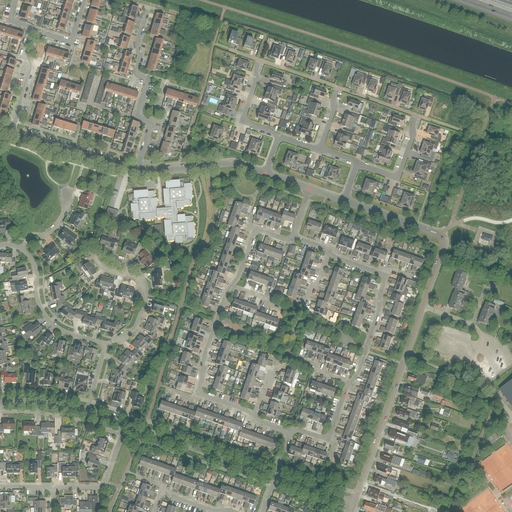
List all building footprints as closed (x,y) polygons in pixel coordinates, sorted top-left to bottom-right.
[(33,2),(33,0),(24,0),(24,2),(32,4),(32,7),(37,8),(38,3),(33,2)] [(107,4),(105,4),(93,0),(92,0),(89,10),(97,13),(98,10),(100,5),(107,7),(107,4)] [(71,10),(72,5),(59,1),(58,3),(63,5),(63,8),(71,10)] [(30,12),(32,7),(32,4),(24,2),(21,12),(34,16),(35,14),(30,12)] [(134,24),(137,13),(124,9),(123,12),(128,13),(127,19),(126,21),(134,24)] [(69,15),(56,11),(55,14),(60,15),(60,18),(67,20),(69,15)] [(163,18),(164,15),(156,13),(154,18),(162,21),(167,22),(168,20),(163,18)] [(95,20),(96,18),(88,15),(86,20),(94,23),(93,25),(98,27),(100,22),(95,20)] [(126,21),(127,19),(122,17),(120,22),(125,24),(124,26),(132,29),(134,24),(126,21)] [(98,27),(93,25),(94,23),(86,20),(83,31),(96,35),(97,32),(96,32),(98,27)] [(64,31),(66,25),(53,22),(52,24),(57,26),(56,29),(64,31)] [(160,29),(161,26),(152,24),(151,29),(159,31),(164,33),(165,30),(160,29)] [(11,38),(13,30),(8,28),(4,41),(6,42),(8,37),(11,38)] [(21,41),(24,33),(18,31),(14,44),(17,45),(18,40),(21,41)] [(128,44),(131,34),(123,31),(122,34),(121,39),(115,38),(115,40),(128,44)] [(238,35),(231,33),(228,42),(231,44),(231,43),(238,45),(241,39),(237,38),(238,35)] [(163,44),(163,41),(156,38),(154,44),(167,48),(169,48),(170,46),(168,45),(163,44)] [(243,48),(246,49),(247,48),(254,51),(256,44),(253,43),(253,41),(247,38),(243,48)] [(99,49),(100,47),(95,45),(95,42),(88,40),(86,46),(99,49)] [(126,50),(128,44),(115,40),(114,43),(119,44),(118,47),(126,50)] [(283,54),(285,47),(280,45),(279,48),(278,47),(277,48),(274,47),(272,52),(271,52),(270,57),(273,58),(278,59),(280,53),(283,54)] [(56,58),(59,50),(53,48),(49,61),(52,62),(53,57),(56,58)] [(287,48),(285,54),(288,55),(286,62),(290,63),(289,64),(293,65),(295,60),(294,60),(296,55),(293,53),(293,50),(290,49),(287,48)] [(160,54),(160,51),(153,49),(151,54),(164,58),(165,55),(160,54)] [(69,55),(69,53),(64,51),(60,65),(62,65),(64,60),(66,61),(66,62),(69,63),(72,56),(69,55)] [(92,56),(92,53),(85,51),(83,56),(96,60),(97,57),(92,56)] [(129,64),(131,59),(118,55),(117,58),(122,59),(121,62),(129,64)] [(13,71),(17,60),(8,58),(7,61),(3,59),(1,64),(1,66),(5,68),(5,69),(13,71)] [(306,70),(309,71),(310,70),(314,72),(316,65),(319,66),(321,60),(315,58),(314,61),(310,60),(308,65),(306,70)] [(157,64),(157,62),(149,59),(148,64),(161,68),(162,66),(157,64)] [(234,67),(233,69),(239,71),(240,68),(247,71),(248,67),(249,67),(250,63),(245,62),(239,60),(238,65),(235,64),(234,67)] [(327,62),(324,61),(321,67),(324,68),(322,75),(326,76),(326,77),(329,78),(331,73),(330,73),(332,67),(325,65),(327,62)] [(126,75),(128,69),(115,65),(114,66),(114,68),(119,69),(118,72),(126,75)] [(49,74),(50,71),(42,68),(40,74),(53,78),(54,75),(49,74)] [(10,82),(12,76),(0,72),(0,75),(3,76),(2,79),(10,82)] [(232,81),(242,85),(244,82),(243,81),(244,79),(237,77),(238,74),(232,72),(230,77),(233,78),(232,81)] [(283,87),(285,81),(282,80),(283,77),(277,75),(277,74),(272,72),(271,76),(272,77),(271,79),(278,82),(277,84),(283,87)] [(359,88),(362,81),(365,82),(367,76),(364,75),(363,78),(356,76),(354,81),(353,81),(352,86),(355,87),(359,88)] [(375,94),(377,89),(376,89),(378,83),(371,81),(372,78),(369,77),(367,83),(370,84),(368,91),(372,92),(371,93),(375,94)] [(46,84),(46,81),(39,79),(37,84),(50,88),(51,85),(46,84)] [(241,89),(242,85),(232,81),(230,87),(227,86),(226,89),(232,91),(233,88),(240,90),(240,88),(241,89)] [(69,91),(71,83),(66,82),(62,95),(65,96),(66,91),(69,91)] [(0,90),(7,92),(9,87),(0,84),(0,86),(0,87),(0,86),(0,90)] [(115,94),(117,86),(112,84),(108,97),(111,98),(112,93),(115,94)] [(79,94),(82,87),(76,85),(72,98),(75,99),(76,94),(79,94)] [(280,95),(282,89),(276,87),(275,90),(268,88),(267,91),(266,93),(276,97),(277,94),(280,95)] [(385,98),(389,99),(389,98),(393,100),(395,93),(398,94),(400,88),(397,87),(396,90),(389,87),(387,93),(385,98)] [(125,97),(128,89),(122,88),(119,101),(121,101),(123,96),(125,97)] [(311,93),(310,96),(316,98),(317,95),(324,98),(325,95),(327,91),(322,90),(322,91),(316,88),(314,94),(311,93)] [(43,94),(43,92),(35,89),(34,94),(47,98),(48,96),(43,94)] [(408,106),(410,101),(409,101),(411,95),(407,94),(408,90),(402,89),(400,95),(403,96),(401,102),(405,104),(405,105),(408,106)] [(172,90),(168,103),(171,104),(172,99),(175,100),(178,92),(172,90)] [(136,100),(138,92),(133,91),(129,104),(131,104),(133,99),(136,100)] [(224,95),(223,97),(226,98),(225,101),(235,105),(237,101),(236,101),(237,99),(230,97),(231,94),(225,91),(224,95)] [(185,103),(188,95),(183,93),(179,107),(181,107),(183,102),(185,103)] [(275,100),(276,97),(266,93),(265,95),(265,96),(264,99),(271,101),(270,104),(276,107),(278,101),(275,100)] [(8,106),(10,101),(0,97),(0,100),(1,101),(0,104),(8,106)] [(196,106),(198,98),(193,97),(189,110),(192,111),(193,105),(196,106)] [(431,106),(434,99),(428,98),(427,101),(423,99),(421,105),(420,104),(418,109),(422,111),(422,110),(426,111),(428,105),(431,106)] [(310,105),(309,108),(319,112),(319,110),(320,106),(314,104),(315,101),(309,99),(307,104),(310,105)] [(349,104),(348,106),(355,109),(354,112),(360,114),(362,108),(364,105),(361,104),(354,102),(354,101),(350,100),(349,104)] [(220,106),(218,112),(224,114),(225,111),(226,108),(233,110),(234,108),(235,105),(225,101),(223,107),(220,106)] [(37,109),(50,113),(50,111),(45,109),(46,106),(38,104),(37,109)] [(273,114),(275,108),(269,106),(268,109),(262,107),(260,112),(259,112),(269,116),(270,113),(273,114)] [(319,112),(309,108),(308,111),(304,110),(302,116),(309,118),(310,115),(316,117),(318,114),(319,112)] [(180,116),(180,113),(172,111),(171,116),(184,120),(184,118),(180,116)] [(268,118),(269,116),(259,112),(258,115),(258,114),(256,118),(262,120),(270,122),(271,119),(268,118)] [(42,119),(43,117),(35,114),(34,119),(47,123),(47,121),(42,119)] [(59,128),(63,115),(60,114),(59,119),(56,118),(54,126),(59,128)] [(343,121),(353,124),(355,119),(358,120),(360,117),(353,114),(352,117),(346,115),(344,119),(344,118),(343,121)] [(87,130),(91,117),(88,116),(87,121),(84,120),(81,128),(87,130)] [(183,123),(184,120),(171,116),(168,124),(176,127),(178,121),(183,123)] [(388,124),(395,126),(396,123),(402,125),(403,123),(404,123),(405,119),(401,118),(394,116),(393,119),(390,118),(388,124)] [(69,131),(73,118),(71,117),(69,122),(67,121),(64,129),(69,131)] [(78,122),(75,121),(76,119),(73,118),(69,131),(75,133),(78,122)] [(302,127),(312,131),(314,125),(307,123),(308,120),(302,118),(299,126),(302,127)] [(97,133),(101,120),(99,119),(97,124),(94,123),(92,131),(97,133)] [(352,127),(353,124),(343,121),(343,123),(342,126),(348,129),(347,132),(354,134),(355,128),(352,127)] [(109,122),(108,125),(108,126),(105,125),(102,135),(108,136),(111,123),(109,122)] [(176,127),(168,124),(166,132),(174,134),(175,132),(180,133),(181,128),(176,127)] [(136,134),(138,129),(125,125),(124,127),(129,129),(128,131),(136,134)] [(211,132),(222,135),(224,130),(214,126),(213,129),(212,128),(211,132)] [(394,129),(387,126),(385,126),(383,131),(389,133),(387,136),(398,140),(398,137),(399,134),(393,131),(394,129)] [(429,130),(427,134),(434,136),(433,139),(440,142),(441,139),(440,138),(441,136),(438,135),(440,131),(434,129),(434,128),(429,126),(428,130),(429,130)] [(311,133),(312,131),(302,127),(300,130),(298,130),(297,134),(300,135),(301,133),(305,135),(310,137),(312,133),(311,133)] [(177,143),(178,139),(173,137),(174,134),(166,132),(164,139),(175,143),(177,143)] [(220,141),(222,135),(211,132),(210,135),(211,136),(210,138),(220,141)] [(135,139),(122,135),(116,133),(114,138),(117,139),(118,137),(121,137),(126,139),(125,142),(133,144),(135,139)] [(337,140),(347,143),(348,140),(351,141),(353,135),(347,133),(346,136),(339,134),(337,139),(337,140)] [(397,142),(398,140),(387,136),(386,139),(383,138),(381,144),(388,146),(389,143),(395,145),(396,142),(397,142)] [(250,145),(260,149),(261,146),(263,143),(259,141),(259,142),(253,140),(253,138),(250,137),(249,141),(251,142),(250,145)] [(174,151),(175,149),(173,148),(175,143),(164,139),(161,147),(174,151)] [(345,149),(347,143),(337,140),(336,142),(335,142),(334,146),(339,147),(340,147),(345,149)] [(422,148),(432,152),(433,149),(436,150),(438,144),(432,142),(431,145),(424,143),(424,145),(423,144),(422,148)] [(130,155),(132,149),(118,145),(118,148),(123,149),(122,152),(130,155)] [(259,152),(260,149),(250,145),(249,148),(247,147),(245,152),(248,153),(248,151),(255,154),(258,156),(259,152)] [(380,146),(379,151),(382,152),(381,155),(391,158),(393,153),(386,150),(387,147),(381,145),(380,146)] [(174,154),(174,151),(161,147),(160,153),(162,153),(161,156),(167,158),(169,152),(174,154)] [(430,157),(432,152),(422,148),(420,152),(421,152),(420,154),(427,156),(426,159),(432,161),(433,158),(430,157)] [(286,158),(296,162),(298,156),(291,154),(291,153),(288,152),(287,155),(286,158)] [(378,154),(375,162),(379,164),(380,161),(384,162),(384,163),(389,165),(391,161),(390,161),(391,158),(381,155),(378,154)] [(296,162),(286,158),(285,161),(283,164),(287,166),(287,165),(293,167),(293,169),(296,170),(297,166),(295,165),(296,162)] [(415,168),(425,171),(426,168),(429,169),(431,164),(425,162),(424,165),(417,162),(417,165),(416,164),(415,168)] [(336,169),(330,167),(331,165),(327,164),(326,169),(328,169),(327,173),(337,176),(338,173),(339,173),(340,170),(336,169)] [(424,175),(425,171),(415,168),(414,171),(414,172),(414,174),(420,176),(419,179),(425,181),(427,176),(424,175)] [(336,179),(337,176),(327,173),(325,178),(326,178),(332,181),(335,183),(337,179),(336,179)] [(376,183),(370,181),(370,180),(366,179),(365,183),(366,183),(365,186),(375,189),(376,186),(378,187),(379,183),(376,182),(376,183)] [(133,204),(131,205),(131,212),(133,212),(133,219),(140,219),(140,221),(154,220),(154,217),(157,217),(157,218),(165,218),(165,221),(164,221),(165,235),(166,235),(167,242),(175,241),(175,243),(182,243),(182,240),(186,240),(186,238),(195,237),(194,223),(192,223),(192,216),(185,217),(184,215),(178,216),(177,208),(184,208),(184,206),(185,206),(191,206),(191,199),(192,199),(191,184),(189,184),(184,185),(183,183),(180,183),(179,181),(165,182),(166,190),(163,190),(164,205),(165,205),(165,208),(156,209),(156,206),(157,206),(157,199),(155,199),(154,191),(148,192),(147,191),(134,192),(134,200),(132,201),(133,204)] [(375,189),(365,186),(364,189),(363,188),(362,192),(365,193),(366,193),(372,195),(371,197),(374,198),(376,193),(373,193),(375,189)] [(413,203),(415,199),(414,199),(415,197),(406,194),(406,192),(403,191),(402,196),(404,196),(403,199),(413,203)] [(92,201),(94,195),(86,193),(85,196),(82,195),(79,207),(87,210),(90,200),(92,201)] [(412,206),(413,203),(403,199),(402,202),(400,202),(398,206),(401,207),(402,205),(411,208),(411,206),(412,206)] [(233,209),(247,213),(248,211),(242,209),(243,206),(235,203),(233,209)] [(116,219),(118,211),(108,208),(106,216),(116,219)] [(260,224),(265,210),(259,208),(256,217),(260,218),(258,223),(260,224)] [(246,215),(247,213),(233,209),(231,214),(239,217),(241,213),(246,215)] [(268,221),(271,212),(265,210),(260,224),(262,225),(264,219),(268,221)] [(284,227),(289,214),(283,211),(282,216),(281,220),(284,221),(282,227),(284,227)] [(73,217),(72,218),(69,224),(77,228),(82,219),(84,220),(87,216),(80,212),(78,215),(74,213),(72,217),(73,217)] [(272,228),(276,214),(271,212),(268,221),(271,222),(269,227),(272,228)] [(238,220),(239,217),(231,214),(229,220),(243,224),(244,222),(238,220)] [(282,216),(276,214),(272,228),(274,229),(276,223),(279,224),(281,220),(282,216)] [(292,224),(294,218),(295,216),(289,214),(284,227),(286,228),(288,222),(292,224)] [(5,227),(10,227),(10,220),(1,220),(1,221),(0,221),(0,232),(5,233),(5,227)] [(242,227),(243,224),(229,220),(227,226),(232,227),(235,228),(237,225),(242,227)] [(311,236),(316,222),(310,220),(307,229),(310,230),(309,235),(311,236)] [(313,237),(315,231),(319,233),(322,225),(316,222),(311,236),(313,237)] [(322,233),(320,240),(324,241),(326,235),(330,236),(333,228),(326,226),(325,226),(322,233)] [(240,230),(235,228),(232,227),(230,233),(244,238),(244,235),(239,233),(240,230)] [(74,241),(77,237),(65,228),(61,233),(62,233),(59,238),(69,246),(73,241),(74,241)] [(333,228),(330,236),(333,238),(331,244),(335,245),(338,239),(339,238),(341,231),(339,231),(333,228)] [(243,240),(244,238),(230,233),(228,239),(236,241),(238,238),(243,240)] [(117,246),(119,240),(116,239),(115,241),(102,237),(100,244),(113,248),(114,245),(117,246)] [(267,237),(266,240),(264,246),(260,245),(257,253),(263,255),(268,241),(269,238),(267,237)] [(343,253),(348,239),(342,237),(339,245),(343,246),(341,252),(343,253)] [(235,245),(236,241),(228,239),(226,244),(240,249),(241,247),(235,245)] [(347,248),(352,249),(354,241),(348,239),(343,253),(345,253),(347,248)] [(139,253),(144,246),(139,243),(137,247),(131,244),(131,243),(127,241),(122,251),(127,254),(127,252),(134,255),(136,250),(139,253)] [(269,257),(272,249),(268,247),(270,242),(268,241),(263,255),(269,257)] [(362,253),(365,245),(359,242),(356,250),(354,250),(353,256),(356,257),(358,251),(362,253)] [(54,256),(56,254),(57,256),(60,253),(52,244),(46,248),(47,249),(43,252),(45,255),(42,257),(47,263),(50,260),(49,259),(53,255),(54,256)] [(239,251),(240,249),(226,244),(224,250),(232,253),(234,249),(239,251)] [(274,258),(279,245),(277,244),(275,250),(272,249),(269,257),(274,258)] [(280,261),(283,253),(280,251),(281,246),(279,245),(274,258),(280,261)] [(364,260),(368,261),(370,255),(369,255),(371,247),(365,245),(362,253),(366,254),(364,260)] [(375,248),(373,256),(377,258),(375,264),(377,264),(382,251),(378,249),(375,248)] [(147,269),(155,262),(149,256),(150,255),(145,249),(139,255),(142,259),(140,262),(142,265),(143,264),(145,266),(145,267),(147,269)] [(231,256),(232,253),(224,250),(222,256),(236,260),(237,258),(231,256)] [(398,260),(401,252),(394,250),(392,256),(390,256),(388,263),(393,264),(395,259),(398,260)] [(382,251),(377,264),(379,265),(381,260),(385,261),(388,253),(382,251)] [(319,263),(319,260),(314,258),(315,255),(307,252),(305,258),(319,263)] [(402,267),(406,254),(401,252),(398,260),(401,261),(399,267),(402,267)] [(15,266),(15,259),(12,259),(12,255),(6,254),(5,263),(10,263),(9,266),(15,266)] [(409,264),(412,256),(406,254),(402,267),(404,268),(406,263),(409,264)] [(235,262),(236,260),(222,256),(220,261),(229,264),(230,261),(235,262)] [(413,271),(418,258),(412,256),(409,264),(413,265),(411,271),(413,271)] [(318,265),(319,263),(305,258),(303,264),(311,266),(312,263),(318,265)] [(418,258),(413,271),(415,272),(417,267),(421,268),(423,260),(418,258)] [(168,262),(163,265),(166,270),(170,267),(172,266),(169,261),(168,262)] [(227,267),(229,264),(220,261),(218,267),(232,272),(233,269),(227,267)] [(84,274),(93,267),(89,262),(84,265),(82,263),(77,266),(81,272),(82,272),(84,274)] [(310,270),(311,266),(303,264),(301,269),(315,274),(315,272),(310,270)] [(92,276),(97,273),(93,267),(84,274),(85,276),(85,277),(89,283),(94,279),(92,276)] [(231,274),(232,272),(218,267),(216,273),(220,274),(225,276),(226,272),(231,274)] [(453,284),(452,287),(456,288),(462,290),(464,285),(464,286),(466,280),(467,275),(469,271),(459,267),(457,274),(456,274),(452,284),(453,284)] [(26,270),(26,268),(23,268),(23,269),(17,270),(17,273),(11,274),(13,281),(22,279),(21,277),(27,275),(26,270)] [(341,277),(343,271),(335,268),(334,271),(328,270),(328,272),(341,277)] [(160,276),(162,276),(161,269),(153,271),(154,275),(151,275),(153,283),(152,283),(153,287),(162,285),(160,276)] [(314,276),(315,274),(301,269),(300,275),(299,275),(303,276),(302,276),(307,278),(308,274),(314,276)] [(216,273),(211,271),(209,277),(223,281),(224,279),(219,277),(220,274),(216,273)] [(252,287),(256,274),(250,272),(248,280),(251,281),(249,287),(252,287)] [(339,282),(341,277),(328,272),(327,274),(332,276),(331,279),(339,282)] [(299,275),(300,275),(295,273),(293,279),(306,284),(307,282),(301,280),(302,276),(303,276),(299,275)] [(259,284),(262,276),(256,274),(252,287),(254,288),(256,283),(259,284)] [(105,289),(108,278),(101,276),(100,282),(97,281),(95,287),(102,289),(102,288),(105,289)] [(263,291),(268,278),(262,276),(259,284),(263,285),(261,290),(263,291)] [(226,282),(223,281),(209,277),(207,282),(216,285),(217,282),(225,285),(226,282)] [(377,287),(374,286),(369,284),(371,280),(363,277),(361,283),(374,288),(377,289),(377,287)] [(392,281),(405,286),(407,280),(399,277),(398,281),(393,279),(392,281)] [(114,293),(116,287),(113,286),(114,280),(108,278),(105,289),(104,293),(107,294),(108,291),(114,293)] [(277,281),(274,280),(268,278),(263,291),(265,292),(267,287),(274,289),(277,281)] [(307,288),(308,285),(306,284),(293,279),(291,285),(299,288),(300,285),(307,288)] [(337,288),(339,282),(331,279),(330,283),(324,281),(324,283),(337,288)] [(17,292),(28,290),(26,282),(17,283),(17,281),(10,282),(11,286),(15,285),(17,292)] [(52,294),(60,293),(59,289),(62,288),(62,285),(62,281),(54,283),(54,287),(51,288),(52,294)] [(403,292),(405,286),(392,281),(391,283),(396,285),(394,291),(401,294),(401,292),(403,292)] [(215,288),(216,285),(207,282),(205,288),(219,293),(220,290),(215,288)] [(335,293),(337,288),(324,283),(323,285),(328,287),(327,291),(335,293)] [(373,290),(374,288),(361,283),(359,289),(367,291),(368,288),(373,290)] [(125,298),(128,287),(122,285),(120,291),(117,290),(115,296),(122,298),(122,297),(125,298)] [(297,291),(299,288),(291,285),(289,290),(302,295),(303,293),(297,291)] [(134,302),(136,296),(133,295),(135,289),(128,287),(125,298),(128,299),(128,300),(134,302)] [(218,295),(219,293),(205,288),(204,294),(212,296),(213,293),(218,295)] [(450,305),(449,307),(461,312),(462,309),(460,308),(461,306),(463,301),(463,300),(465,295),(464,295),(466,291),(462,290),(456,288),(454,294),(453,294),(449,305),(450,305)] [(365,295),(367,291),(359,289),(357,295),(370,299),(371,297),(365,295)] [(301,297),(302,295),(289,290),(287,296),(284,297),(283,298),(293,302),(294,299),(295,299),(296,295),(301,297)] [(402,303),(404,298),(401,297),(401,296),(394,293),(394,292),(389,290),(387,295),(392,297),(391,300),(396,302),(399,303),(402,303)] [(333,299),(335,293),(327,291),(326,294),(320,292),(320,294),(333,299)] [(58,306),(65,302),(64,296),(60,297),(60,293),(52,294),(53,301),(57,300),(58,306)] [(211,300),(212,296),(204,294),(202,299),(215,304),(216,302),(211,300)] [(331,305),(333,299),(320,294),(319,297),(324,298),(323,302),(326,303),(331,305)] [(238,309),(243,296),(242,296),(240,295),(238,301),(235,299),(232,307),(238,309)] [(369,301),(370,299),(357,295),(355,300),(359,302),(363,303),(364,299),(369,301)] [(23,315),(31,313),(30,307),(30,308),(29,301),(25,302),(24,296),(18,297),(19,303),(21,303),(23,315)] [(244,311),(246,303),(243,302),(245,297),(243,296),(238,309),(244,311)] [(214,306),(215,304),(202,299),(200,305),(208,308),(209,304),(214,306)] [(249,313),(254,300),(251,299),(249,304),(246,303),(244,311),(249,313)] [(256,312),(258,307),(254,306),(256,301),(255,300),(254,300),(249,313),(255,315),(256,312)] [(323,302),(318,300),(317,304),(312,302),(311,304),(324,308),(326,303),(323,302)] [(66,317),(71,311),(68,308),(70,305),(65,302),(58,306),(63,310),(61,313),(66,317)] [(162,314),(164,308),(169,309),(170,306),(153,302),(153,305),(154,305),(152,311),(162,314)] [(367,304),(363,303),(359,302),(357,307),(371,312),(372,310),(366,308),(367,304)] [(402,303),(399,303),(396,302),(394,305),(389,303),(388,305),(402,310),(404,304),(402,303)] [(494,309),(496,306),(486,302),(484,309),(483,308),(479,319),(480,319),(479,322),(489,325),(491,320),(493,315),(495,310),(494,309)] [(322,314),(324,308),(311,304),(310,306),(316,308),(314,312),(315,312),(314,314),(321,317),(322,314)] [(399,317),(402,310),(388,305),(388,308),(393,310),(392,313),(391,314),(399,317)] [(370,314),(371,312),(357,307),(356,313),(363,316),(364,312),(370,314)] [(259,322),(264,309),(262,308),(260,314),(256,312),(255,315),(253,320),(259,322)] [(265,324),(267,316),(264,315),(266,310),(264,309),(259,322),(265,324)] [(80,319),(82,312),(76,310),(74,313),(71,311),(66,317),(72,321),(74,318),(80,319)] [(88,326),(91,318),(87,317),(88,314),(82,312),(80,319),(83,320),(82,324),(88,326)] [(270,326),(275,313),(273,312),(271,317),(267,316),(265,324),(270,326)] [(96,313),(95,316),(91,315),(91,318),(88,326),(95,327),(96,324),(99,324),(101,317),(102,314),(96,313)] [(279,329),(282,323),(278,322),(279,320),(275,319),(277,313),(275,313),(270,326),(279,329)] [(362,319),(363,316),(356,313),(354,318),(367,323),(368,321),(362,319)] [(388,324),(396,327),(398,321),(390,318),(391,316),(385,314),(384,319),(389,321),(388,324)] [(193,324),(206,329),(207,327),(202,325),(203,321),(202,321),(203,318),(194,315),(193,318),(195,319),(193,324)] [(108,331),(110,323),(106,322),(107,319),(101,317),(99,324),(102,325),(101,329),(108,331)] [(162,318),(161,319),(156,317),(155,320),(150,317),(147,324),(157,328),(158,325),(159,326),(160,324),(162,325),(164,320),(162,318)] [(366,325),(367,323),(354,318),(352,324),(359,327),(361,324),(366,325)] [(114,333),(115,329),(118,330),(120,323),(114,321),(114,324),(110,323),(108,331),(114,333)] [(38,331),(41,329),(37,324),(33,326),(31,324),(23,330),(29,337),(32,334),(34,337),(39,332),(38,331)] [(156,331),(157,328),(147,324),(144,330),(149,332),(148,335),(154,338),(153,339),(155,340),(157,336),(155,335),(157,331),(156,331)] [(206,331),(206,329),(193,324),(191,331),(199,334),(199,333),(200,330),(206,331)] [(394,333),(396,327),(388,324),(386,328),(381,326),(380,330),(385,332),(386,331),(394,333)] [(48,346),(53,338),(48,334),(45,338),(42,336),(37,343),(42,347),(44,343),(48,346)] [(136,340),(144,347),(146,345),(147,346),(151,340),(147,336),(144,339),(140,335),(136,340)] [(187,341),(195,344),(197,341),(202,343),(203,338),(198,336),(197,338),(189,335),(187,341)] [(376,339),(390,344),(392,338),(384,335),(383,339),(377,337),(376,339)] [(388,350),(390,344),(376,339),(376,342),(381,344),(380,347),(388,350)] [(142,350),(144,347),(136,340),(131,345),(136,349),(134,352),(141,358),(143,355),(140,353),(143,350),(142,350)] [(308,356),(313,343),(304,340),(302,346),(305,347),(304,349),(308,350),(306,356),(308,356)] [(66,347),(68,342),(63,341),(62,342),(59,341),(58,347),(55,347),(53,354),(56,355),(58,355),(59,352),(64,353),(66,347)] [(194,348),(195,344),(187,341),(185,348),(193,351),(192,352),(198,354),(199,350),(194,348)] [(232,344),(231,343),(224,341),(222,345),(217,343),(216,345),(230,350),(232,344)] [(316,353),(319,345),(313,343),(308,356),(308,358),(311,359),(313,352),(316,353)] [(230,350),(216,345),(213,344),(213,346),(221,349),(220,352),(228,355),(230,350)] [(80,355),(82,346),(75,345),(74,348),(71,347),(69,355),(75,357),(76,354),(80,355)] [(320,360),(324,347),(319,345),(316,353),(319,354),(318,359),(320,360)] [(0,358),(6,358),(5,354),(9,353),(8,347),(0,348),(1,352),(0,351),(0,358)] [(329,353),(330,349),(324,347),(320,360),(322,361),(324,355),(327,357),(328,353),(329,353)] [(94,362),(97,350),(89,348),(88,348),(85,348),(84,353),(87,354),(85,359),(94,362)] [(141,358),(134,352),(131,354),(127,350),(123,355),(131,363),(133,360),(134,361),(136,358),(139,360),(141,358)] [(181,358),(194,363),(195,361),(190,359),(191,356),(192,355),(183,352),(181,358)] [(226,361),(228,355),(220,352),(219,356),(211,353),(210,355),(212,356),(226,361)] [(334,355),(329,353),(328,353),(327,357),(325,361),(329,363),(327,368),(329,369),(334,355)] [(273,364),(273,362),(268,360),(269,357),(261,354),(259,360),(273,364)] [(129,365),(131,363),(123,355),(118,361),(123,364),(121,367),(125,371),(130,375),(132,372),(127,368),(130,366),(129,365)] [(337,365),(340,357),(334,355),(329,369),(332,369),(334,364),(337,365)] [(224,367),(226,361),(212,356),(212,358),(217,360),(216,364),(221,366),(224,367)] [(341,373),(345,359),(340,357),(337,365),(340,367),(339,372),(341,373)] [(9,367),(11,367),(10,361),(7,361),(6,358),(0,358),(0,365),(3,365),(4,368),(9,367)] [(194,365),(194,363),(181,358),(179,364),(184,366),(187,367),(188,363),(194,365)] [(345,359),(341,373),(343,373),(345,368),(348,369),(351,361),(345,359)] [(272,367),(273,364),(259,360),(257,365),(260,367),(265,369),(266,365),(272,367)] [(385,364),(386,362),(380,360),(379,362),(375,361),(374,364),(368,362),(368,364),(381,369),(383,364),(385,364)] [(257,365),(252,364),(250,370),(264,374),(264,372),(259,370),(260,367),(257,365)] [(379,375),(381,369),(368,364),(367,367),(372,369),(371,372),(379,375)] [(34,384),(35,372),(29,371),(30,366),(24,366),(23,373),(27,373),(26,383),(34,384)] [(192,368),(187,367),(184,366),(182,373),(189,375),(189,376),(195,378),(196,374),(191,372),(192,368)] [(229,368),(224,367),(221,366),(219,369),(214,367),(213,370),(227,374),(229,368)] [(280,374),(294,378),(296,372),(297,369),(289,366),(288,370),(286,373),(281,371),(280,374)] [(130,375),(125,371),(121,367),(119,369),(118,371),(113,369),(111,376),(121,379),(122,376),(123,376),(124,372),(125,371),(130,375)] [(51,385),(52,375),(47,375),(48,371),(41,370),(40,378),(44,378),(43,384),(51,385)] [(225,380),(227,374),(213,370),(212,372),(218,374),(217,377),(225,380)] [(263,377),(264,374),(250,370),(248,375),(256,378),(257,375),(263,377)] [(16,382),(16,374),(7,374),(7,372),(1,372),(1,378),(5,378),(5,383),(8,383),(8,382),(16,382)] [(377,381),(379,375),(371,372),(370,376),(365,374),(364,376),(377,381)] [(291,385),(294,378),(280,374),(280,376),(285,378),(284,382),(291,385)] [(418,374),(416,377),(410,375),(408,380),(416,382),(424,385),(427,377),(418,374)] [(178,384),(191,389),(191,388),(192,386),(187,385),(188,381),(188,380),(187,380),(187,378),(179,375),(178,378),(180,379),(178,384)] [(255,382),(256,378),(248,375),(246,381),(260,386),(260,384),(255,382)] [(87,384),(88,378),(78,376),(75,387),(77,387),(77,391),(85,393),(87,384)] [(121,382),(121,379),(111,376),(109,382),(115,384),(114,387),(120,389),(122,382),(121,382)] [(316,391),(320,377),(318,376),(316,382),(313,381),(312,382),(310,389),(316,391)] [(375,386),(377,381),(364,376),(363,378),(368,380),(367,383),(375,386)] [(60,377),(58,386),(68,389),(69,386),(72,387),(73,380),(60,377)] [(223,386),(225,380),(217,377),(215,380),(210,379),(209,381),(223,386)] [(321,393),(324,385),(320,384),(322,378),(320,377),(316,391),(321,393)] [(327,395),(332,381),(329,380),(327,386),(324,385),(321,393),(327,395)] [(511,380),(500,389),(511,406),(511,380)] [(221,391),(223,386),(209,381),(208,383),(214,385),(213,389),(221,391)] [(259,388),(260,386),(246,381),(244,387),(252,390),(253,386),(259,388)] [(333,397),(335,389),(332,388),(334,382),(332,381),(327,395),(333,397)] [(290,389),(284,386),(283,386),(283,385),(277,382),(276,387),(281,389),(280,392),(280,393),(283,394),(288,396),(290,389)] [(373,392),(375,386),(367,383),(366,387),(358,384),(357,386),(358,386),(360,387),(373,392)] [(190,391),(191,389),(178,384),(176,390),(184,393),(185,389),(190,391)] [(419,390),(420,388),(413,385),(412,388),(410,387),(410,388),(406,386),(404,391),(408,393),(412,394),(412,395),(417,397),(419,391),(419,390)] [(251,393),(252,390),(244,387),(242,392),(256,397),(256,395),(251,393)] [(371,398),(373,392),(360,387),(359,390),(364,391),(363,395),(366,396),(371,398)] [(124,400),(126,393),(120,391),(119,395),(114,394),(112,401),(120,403),(121,399),(124,400)] [(280,393),(280,392),(275,391),(274,394),(268,393),(267,397),(273,399),(273,398),(281,400),(283,394),(280,393)] [(141,408),(143,399),(138,397),(139,394),(132,392),(131,399),(134,400),(132,406),(141,408)] [(255,399),(256,397),(242,392),(240,398),(248,401),(249,397),(255,399)] [(363,395),(358,393),(357,397),(352,395),(351,397),(364,402),(366,396),(363,395)] [(165,411),(169,398),(167,397),(165,402),(161,401),(159,409),(165,411)] [(362,407),(364,402),(351,397),(350,399),(356,401),(355,405),(362,407)] [(420,401),(416,399),(415,402),(402,397),(400,403),(408,405),(409,404),(418,407),(420,401)] [(170,413),(173,405),(172,405),(173,403),(171,402),(170,404),(172,399),(169,398),(165,411),(170,413)] [(176,415),(181,402),(178,401),(176,406),(173,405),(170,413),(176,415)] [(182,417),(184,409),(181,408),(183,403),(181,402),(176,415),(182,417)] [(277,411),(279,404),(271,402),(270,406),(265,404),(264,406),(277,411)] [(201,418),(205,405),(203,404),(201,410),(197,409),(196,413),(195,416),(201,418)] [(187,419),(192,406),(190,405),(188,410),(184,409),(182,417),(187,419)] [(206,420),(209,413),(206,412),(208,406),(207,406),(205,405),(201,418),(206,420)] [(360,413),(362,407),(355,405),(353,408),(348,406),(347,408),(360,413)] [(196,413),(193,412),(194,407),(192,406),(187,419),(193,421),(195,416),(196,413)] [(275,417),(277,411),(264,406),(263,408),(268,410),(267,414),(275,417)] [(212,422),(217,409),(216,409),(215,408),(213,414),(209,413),(206,420),(212,422)] [(304,423),(309,410),(303,408),(302,410),(299,408),(296,415),(304,417),(302,422),(304,423)] [(358,419),(360,413),(347,408),(347,410),(352,412),(351,416),(358,419)] [(218,424),(220,416),(217,415),(219,410),(217,409),(212,422),(218,424)] [(405,415),(415,418),(417,412),(408,409),(407,412),(398,409),(396,414),(405,417),(405,415)] [(312,420),(315,412),(309,410),(304,423),(306,424),(308,419),(312,420)] [(316,427),(320,414),(321,412),(319,411),(318,413),(315,412),(312,420),(315,421),(313,426),(316,427)] [(223,426),(228,413),(226,412),(224,418),(220,416),(218,424),(223,426)] [(229,428),(232,420),(229,419),(230,414),(228,413),(223,426),(229,428)] [(320,414),(316,427),(315,430),(317,430),(319,423),(323,424),(326,416),(320,414)] [(235,430),(239,417),(237,416),(235,421),(232,420),(229,428),(235,430)] [(356,424),(358,419),(351,416),(350,419),(344,417),(343,420),(356,424)] [(242,429),(243,424),(240,423),(241,418),(239,417),(235,430),(240,432),(242,429)] [(410,425),(407,424),(395,419),(393,424),(408,430),(410,425)] [(14,430),(14,421),(6,421),(6,420),(3,420),(3,425),(0,424),(0,432),(4,432),(4,430),(14,430)] [(355,430),(356,424),(343,420),(343,422),(348,424),(347,427),(355,430)] [(38,436),(38,427),(34,427),(34,423),(24,423),(24,432),(32,432),(32,436),(38,436)] [(48,434),(48,424),(41,424),(41,427),(38,427),(38,436),(43,436),(43,434),(48,434)] [(58,444),(58,436),(55,436),(55,424),(48,424),(48,434),(52,434),(52,437),(55,437),(55,444),(58,444)] [(244,439),(249,426),(247,425),(245,430),(242,429),(240,432),(239,437),(244,439)] [(250,441),(253,433),(249,431),(251,426),(249,426),(244,439),(250,441)] [(353,436),(355,430),(347,427),(346,431),(337,428),(337,430),(340,431),(353,436)] [(68,439),(68,428),(61,428),(61,436),(58,436),(58,444),(62,444),(62,439),(65,439),(68,439)] [(78,442),(78,436),(75,436),(75,428),(68,428),(68,439),(71,439),(74,439),(74,442),(78,442)] [(256,443),(260,429),(258,429),(256,434),(253,433),(250,441),(256,443)] [(261,444),(264,436),(261,435),(262,430),(260,429),(256,443),(261,444)] [(351,441),(353,436),(340,431),(339,433),(344,435),(343,439),(348,441),(348,440),(351,441)] [(396,439),(395,442),(406,446),(407,443),(408,443),(410,437),(395,432),(390,431),(389,436),(392,438),(396,439)] [(267,446),(272,433),(269,433),(268,438),(264,436),(261,444),(267,446)] [(267,446),(273,449),(276,441),(272,439),(274,434),(272,433),(267,446)] [(106,447),(108,442),(104,440),(105,437),(96,434),(95,439),(99,441),(98,444),(106,447)] [(307,455),(312,442),(313,440),(309,438),(307,444),(308,445),(308,446),(304,445),(302,450),(303,450),(301,453),(302,453),(307,455)] [(303,450),(302,450),(299,449),(301,444),(302,440),(300,439),(299,443),(294,456),(300,458),(302,453),(301,453),(303,450)] [(355,443),(351,441),(348,440),(348,441),(346,444),(341,442),(340,444),(353,449),(355,443)] [(294,456),(299,443),(296,442),(294,447),(291,446),(288,454),(294,456)] [(312,448),(314,443),(312,442),(307,455),(313,457),(316,449),(312,448)] [(400,447),(399,447),(394,446),(395,445),(387,442),(385,448),(393,451),(393,450),(398,451),(400,447)] [(104,453),(106,447),(98,444),(96,448),(92,446),(90,452),(98,455),(99,452),(104,453)] [(318,459),(323,446),(318,444),(316,449),(313,457),(318,459)] [(351,454),(353,449),(340,444),(340,447),(345,448),(344,452),(351,454)] [(323,446),(318,459),(324,461),(327,453),(324,452),(325,447),(323,446)] [(40,469),(40,468),(40,452),(38,452),(38,457),(37,457),(37,461),(35,461),(35,464),(30,464),(30,473),(37,473),(37,469),(40,469)] [(349,460),(351,454),(344,452),(343,455),(337,454),(337,456),(349,460)] [(89,454),(85,462),(88,463),(87,466),(90,467),(90,468),(94,470),(95,469),(97,470),(100,463),(95,461),(97,457),(89,454)] [(383,454),(381,460),(391,463),(397,465),(400,466),(402,459),(399,458),(393,456),(393,458),(383,454)] [(347,466),(349,460),(337,456),(336,458),(341,460),(340,464),(347,466)] [(420,456),(417,462),(424,465),(426,459),(420,456)] [(143,472),(148,459),(142,457),(139,465),(142,466),(141,471),(143,472)] [(150,469),(153,461),(148,459),(143,472),(145,473),(147,468),(150,469)] [(154,476),(159,463),(153,461),(150,469),(154,470),(152,475),(154,476)] [(13,474),(13,466),(9,466),(9,463),(4,463),(4,470),(7,470),(7,474),(13,474)] [(13,466),(13,474),(20,474),(20,470),(23,470),(23,463),(18,463),(18,466),(13,466)] [(69,465),(65,465),(65,463),(59,463),(59,472),(63,472),(63,477),(69,477),(69,465)] [(78,472),(78,468),(78,463),(73,463),(73,465),(69,465),(69,477),(75,477),(75,472),(78,472)] [(162,473),(164,465),(159,463),(154,476),(156,477),(158,472),(162,473)] [(392,469),(390,468),(379,464),(377,470),(386,473),(387,472),(391,473),(392,469)] [(52,465),(52,468),(47,468),(47,478),(54,478),(54,473),(58,473),(58,465),(52,465)] [(165,480),(170,467),(164,465),(162,473),(165,474),(163,479),(165,480)] [(174,474),(176,469),(170,467),(165,480),(168,481),(170,476),(173,477),(174,474)] [(180,476),(174,474),(173,477),(171,481),(175,483),(173,488),(175,489),(180,476)] [(183,486),(186,478),(180,476),(175,489),(178,490),(179,484),(183,486)] [(387,480),(376,476),(374,482),(381,484),(382,481),(387,482),(387,480)] [(187,493),(191,480),(186,478),(183,486),(186,487),(184,492),(187,493)] [(387,480),(387,482),(386,484),(395,487),(396,482),(387,479),(387,480)] [(194,490),(197,482),(191,480),(187,493),(189,494),(191,488),(194,490)] [(198,497),(203,484),(197,482),(194,490),(198,491),(196,496),(198,497)] [(154,492),(149,490),(151,486),(142,483),(140,489),(154,494),(156,495),(157,493),(154,492)] [(206,494),(208,486),(203,484),(198,497),(200,498),(202,492),(206,494)] [(223,500),(227,487),(221,485),(220,490),(218,493),(219,493),(222,494),(220,499),(223,500)] [(209,501),(214,488),(208,486),(206,494),(209,495),(207,500),(209,501)] [(230,497),(233,489),(227,487),(223,500),(225,501),(227,496),(230,497)] [(220,490),(214,488),(209,501),(211,502),(213,496),(217,498),(219,493),(218,493),(220,490)] [(156,495),(154,494),(140,489),(138,495),(146,498),(148,495),(155,497),(156,495)] [(234,504),(238,491),(233,489),(230,497),(233,498),(232,504),(234,504)] [(369,493),(393,501),(394,498),(385,496),(385,495),(380,494),(381,492),(371,489),(369,493)] [(241,501),(244,493),(238,491),(234,504),(236,505),(238,500),(241,501)] [(0,495),(0,502),(11,503),(11,496),(13,496),(13,493),(7,493),(7,496),(0,495)] [(245,508),(250,495),(244,493),(241,501),(244,502),(243,507),(245,508)] [(393,501),(369,493),(368,496),(378,500),(378,499),(383,501),(384,498),(393,501)] [(145,501),(146,498),(138,495),(136,501),(150,506),(150,503),(145,501)] [(250,495),(245,508),(247,509),(249,504),(253,505),(253,504),(256,497),(250,495)] [(77,506),(77,500),(73,500),(73,496),(64,496),(64,498),(60,498),(60,508),(65,508),(65,505),(73,505),(73,506),(77,506)] [(98,496),(92,496),(88,496),(88,503),(80,502),(80,509),(79,509),(79,506),(77,506),(77,511),(95,511),(96,503),(98,503),(98,496)] [(46,508),(46,501),(38,501),(38,498),(29,498),(29,502),(34,502),(34,508),(46,508)] [(149,508),(150,506),(136,501),(134,506),(138,507),(138,508),(142,509),(144,506),(149,508)] [(0,502),(0,509),(7,509),(7,511),(14,511),(15,509),(11,509),(11,503),(0,502)] [(273,511),(276,504),(270,502),(268,510),(271,511),(273,511)] [(370,511),(374,511),(376,506),(370,504),(369,504),(366,503),(364,509),(368,510),(367,511),(370,511)]
